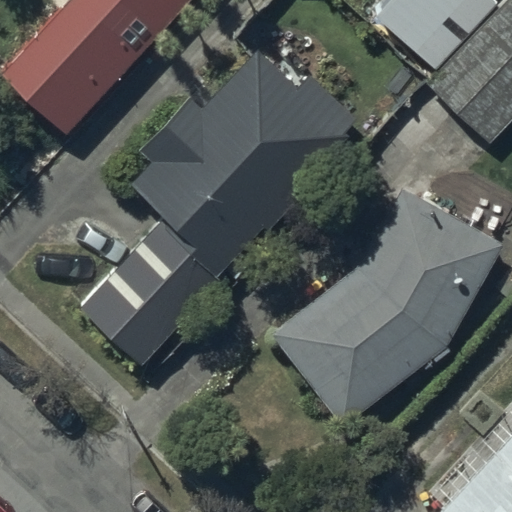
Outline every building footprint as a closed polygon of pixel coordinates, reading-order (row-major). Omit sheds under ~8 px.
[(0,63),(66,123),(178,0),(49,0),(0,54),(0,63)] [(371,0),(430,53),(479,0),(371,0)] [(511,111),(511,0),(498,0),(426,75),(489,136),(511,111)] [(256,38),(201,96),(190,85),(140,137),(153,150),(130,174),(163,206),(84,293),(146,353),(230,261),(237,268),(255,249),(242,235),(263,213),(268,217),(312,174),(305,167),(357,109),(306,60),(293,73),(256,38)] [(342,416),(443,335),(499,236),(401,177),(353,257),(269,325),(342,416)] [(511,511),(511,388),(422,486),(443,505),(436,511),(511,511)]
